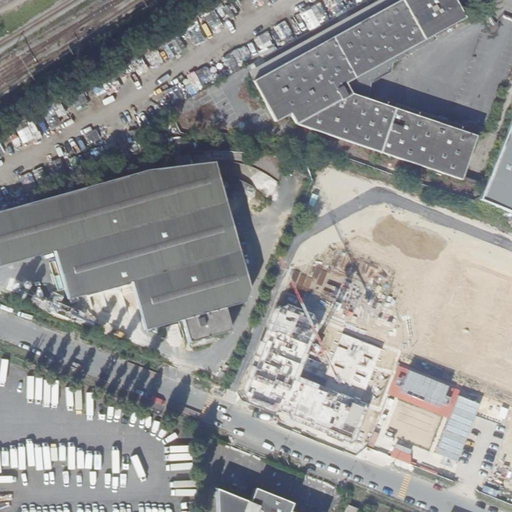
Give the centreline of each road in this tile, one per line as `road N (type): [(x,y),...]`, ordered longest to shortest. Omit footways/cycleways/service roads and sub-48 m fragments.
road 1 (unclassified): [(459,511),(0,326)]
road 2 (unknown): [(171,395),(184,363),(234,330),(250,291),(258,228)]
road 3 (unknown): [(0,436),(80,435),(138,471)]
